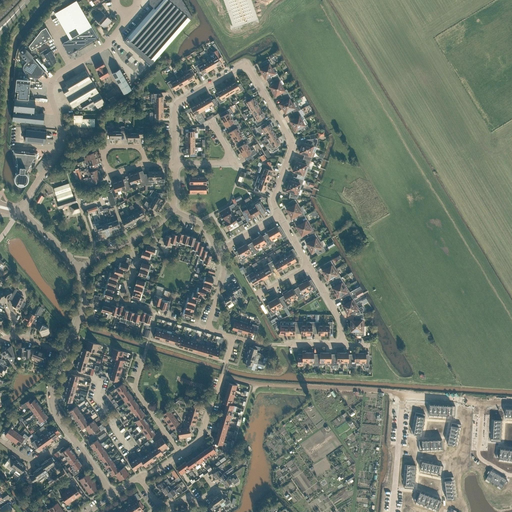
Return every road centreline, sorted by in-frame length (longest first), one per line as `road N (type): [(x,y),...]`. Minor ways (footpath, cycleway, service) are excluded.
road 1 (residential): [(279,216),(273,199),(291,142),(246,66),(175,106),(174,164)]
road 2 (unclassified): [(17,211),(62,142),(51,83),(124,22)]
road 3 (residential): [(397,511),(403,396),(480,403)]
road 4 (residential): [(181,453),(134,388),(156,315)]
road 5 (track): [(303,386),(356,463),(352,511)]
road 6 (residential): [(181,453),(201,437),(233,337)]
